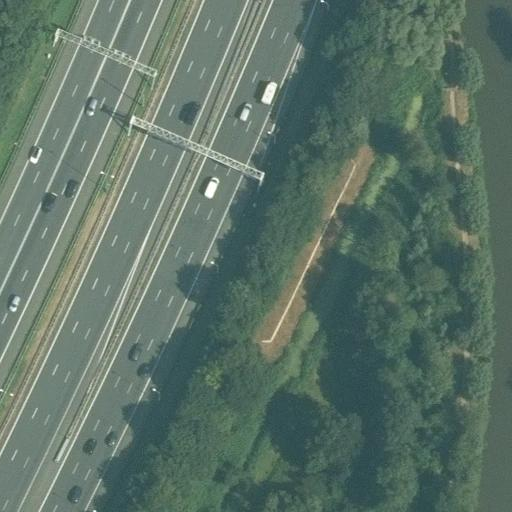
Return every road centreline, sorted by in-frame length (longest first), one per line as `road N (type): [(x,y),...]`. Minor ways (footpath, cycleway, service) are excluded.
road 1 (motorway): [(58,511),(293,0)]
road 2 (motorway): [(0,503),(224,0)]
road 3 (motorway): [(147,0),(0,330)]
